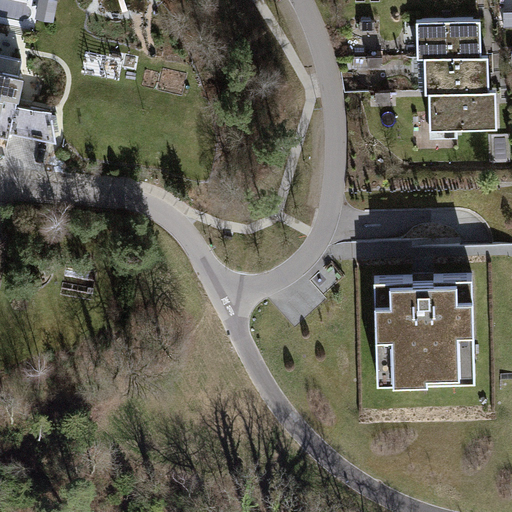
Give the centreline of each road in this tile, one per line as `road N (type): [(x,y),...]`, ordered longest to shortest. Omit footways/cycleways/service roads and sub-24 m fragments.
road 1 (residential): [(301,0),(330,82),(334,211),(322,239),(285,282),(232,299)]
road 2 (residential): [(232,299),(258,372),(303,437),(423,511)]
road 3 (residential): [(0,192),(133,203),(170,219),(232,299)]
